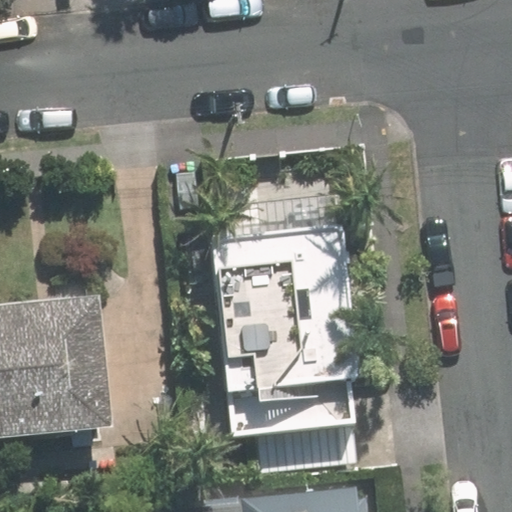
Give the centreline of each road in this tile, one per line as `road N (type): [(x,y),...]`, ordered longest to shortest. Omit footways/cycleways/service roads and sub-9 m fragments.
road 1 (residential): [(502,511),(455,34)]
road 2 (residential): [(455,34),(0,77)]
